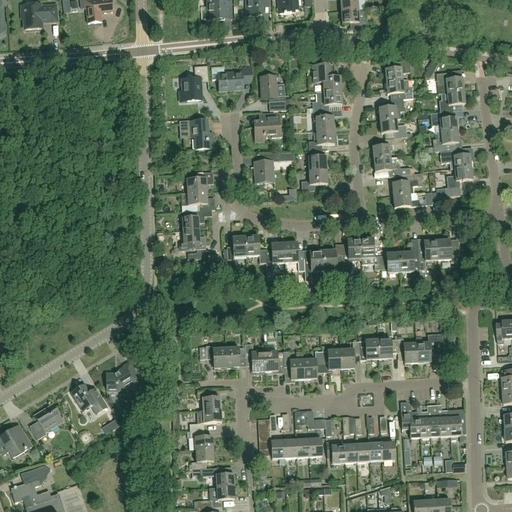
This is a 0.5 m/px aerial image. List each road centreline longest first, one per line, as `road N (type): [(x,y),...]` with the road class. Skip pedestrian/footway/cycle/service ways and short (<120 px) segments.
road 1 (tertiary): [(0,400),(137,311),(148,268),(143,55)]
road 2 (residential): [(241,404),(473,381)]
road 3 (residential): [(320,0),(321,25),(310,39),(143,55)]
road 4 (residential): [(359,224),(354,125),(365,70)]
road 5 (residential): [(0,64),(143,55)]
road 6 (residential): [(359,224),(498,212)]
road 7 (residential): [(498,212),(483,82)]
road 8 (residential): [(476,509),(473,381)]
road 9 (residential): [(236,216),(296,227),(359,224)]
